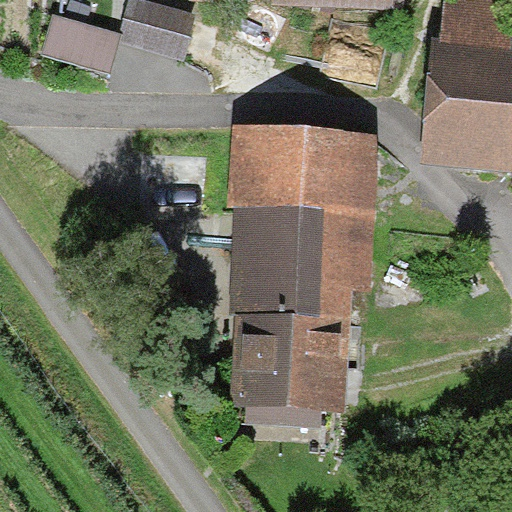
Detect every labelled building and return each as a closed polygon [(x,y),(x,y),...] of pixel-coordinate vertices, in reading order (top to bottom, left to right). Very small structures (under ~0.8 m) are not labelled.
[(131,0),(121,36),(119,44),(186,64),(200,17),(143,0),(131,0)] [(209,0),(404,9),(404,0),(209,0)] [(511,0),(446,0),(442,51),(433,51),(422,171),(511,178),(511,0)] [(52,18),(41,59),(110,78),(119,44),(121,36),(52,18)] [(378,144),(230,137),(228,219),(373,225),(378,144)] [(373,225),(228,219),(223,319),(238,320),(351,324),(352,297),(370,297),(373,225)] [(351,324),(238,320),(235,411),(348,417),(351,324)]
